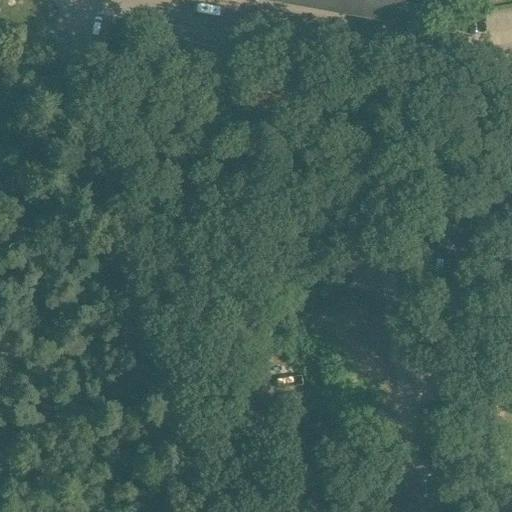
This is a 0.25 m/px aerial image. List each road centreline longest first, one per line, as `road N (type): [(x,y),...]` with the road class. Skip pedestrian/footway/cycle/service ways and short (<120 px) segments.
road 1 (unclassified): [(231,511),(84,28)]
road 2 (residential): [(107,0),(447,52),(511,52)]
road 3 (track): [(212,442),(0,431)]
